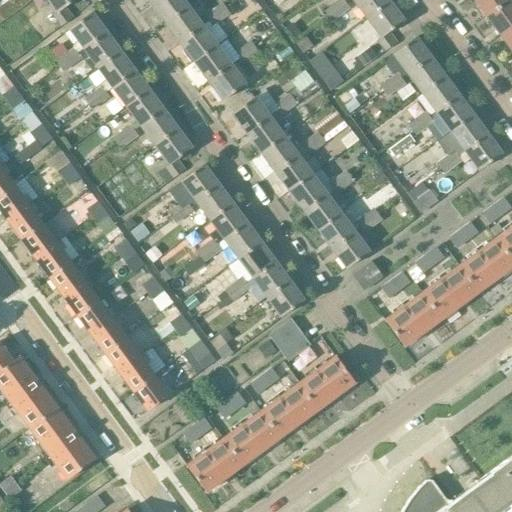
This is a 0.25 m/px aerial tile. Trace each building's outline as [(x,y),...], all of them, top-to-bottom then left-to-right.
[(47,0),(57,13),(53,16),(61,27),(72,18),(64,7),(74,0),(47,0)] [(187,7),(181,0),(156,0),(151,4),(166,23),(187,7)] [(342,0),(338,0),(332,5),(340,15),(349,9),(342,0)] [(353,0),(367,18),(388,2),(386,0),(353,0)] [(474,0),(487,17),(509,1),(508,0),(474,0)] [(234,1),(228,6),(234,14),(240,10),(234,1)] [(487,17),(501,36),(511,27),(511,5),(509,1),(487,17)] [(388,2),(367,18),(381,37),(377,40),(385,51),(396,43),(388,32),(403,22),(388,2)] [(222,3),(213,9),(221,20),(229,14),(222,3)] [(340,15),(332,5),(324,11),(332,22),(340,15)] [(166,23),(180,42),(201,27),(187,7),(166,23)] [(221,20),(213,9),(205,15),(209,21),(213,26),(221,20)] [(84,49),(105,33),(91,13),(69,29),(84,49)] [(215,46),(226,38),(216,24),(213,26),(209,21),(201,27),(180,42),(194,62),(215,46)] [(286,29),(294,40),(300,35),(293,25),(286,29)] [(511,27),(501,36),(511,51),(511,27)] [(98,68),(119,52),(105,33),(84,49),(98,68)] [(313,46),(306,37),(297,44),(303,53),(313,46)] [(408,73),(429,58),(415,38),(393,54),(408,73)] [(250,41),(241,48),(250,58),(258,52),(250,41)] [(215,46),(194,62),(208,81),(230,65),(237,60),(232,54),(230,51),(223,56),(215,46)] [(64,54),(72,65),(81,59),(73,48),(64,54)] [(250,58),(241,48),(232,54),(241,65),(250,58)] [(356,57),(363,67),(376,57),(369,48),(356,57)] [(119,52),(98,68),(112,87),(134,71),(119,52)] [(63,72),(72,65),(64,54),(55,61),(63,72)] [(429,58),(408,73),(422,93),(443,77),(429,58)] [(244,85),(230,65),(208,81),(223,101),(244,85)] [(305,70),(290,81),(299,93),(314,83),(305,70)] [(126,106),(148,91),(134,71),(112,87),(126,106)] [(396,73),(388,80),(396,90),(405,84),(396,73)] [(330,91),(341,83),(335,75),(324,83),(330,91)] [(443,77),(422,93),(436,112),(457,96),(443,77)] [(396,90),(388,80),(379,86),(387,97),(396,90)] [(299,93),(293,98),(297,104),(319,88),(315,82),(314,83),(299,93)] [(92,93),(100,104),(109,97),(102,86),(92,93)] [(6,102),(18,94),(13,87),(1,95),(6,102)] [(351,88),(346,92),(352,99),(357,96),(351,88)] [(254,98),(232,113),(247,133),(275,112),(271,106),(275,103),(265,90),(254,98)] [(148,91),(126,106),(141,126),(162,110),(148,91)] [(346,92),(339,97),(349,112),(356,106),(352,99),(346,92)] [(91,110),(100,104),(92,93),(83,99),(91,110)] [(23,101),(18,94),(6,102),(12,109),(23,101)] [(287,94),(279,100),(287,111),(296,105),(287,94)] [(433,122),(426,127),(437,141),(450,131),(472,115),(457,96),(436,112),(429,117),(433,122)] [(287,111),(279,100),(275,103),(271,106),(275,112),(279,117),(287,111)] [(155,145),(176,129),(162,110),(141,126),(155,145)] [(275,112),(247,133),(261,152),(282,137),(275,126),(282,121),(279,117),(275,112)] [(425,112),(416,119),(424,128),(426,127),(433,122),(429,117),(425,112)] [(465,150),(486,135),(472,115),(450,131),(465,150)] [(424,128),(416,119),(408,125),(416,135),(424,128)] [(35,140),(46,132),(41,125),(29,133),(35,140)] [(121,132),(129,143),(137,137),(129,126),(121,132)] [(191,149),(176,129),(155,145),(169,164),(165,167),(173,178),(184,170),(176,159),(191,149)] [(51,139),(46,132),(35,140),(28,145),(11,159),(16,166),(40,147),(51,139)] [(120,149),(129,143),(121,132),(112,138),(116,144),(120,149)] [(317,132),(308,139),(316,149),(324,143),(317,132)] [(29,133),(23,138),(28,145),(35,140),(29,133)] [(394,158),(414,142),(408,134),(388,150),(394,158)] [(500,154),(486,135),(465,150),(479,170),(500,154)] [(282,137),(261,152),(275,172),(297,156),(304,151),(300,145),(299,144),(291,149),(282,137)] [(316,149),(308,139),(300,145),(307,156),(316,149)] [(0,166),(0,167),(8,161),(0,149),(0,166)] [(297,156),(275,172),(290,191),(311,175),(302,163),(309,158),(307,156),(304,151),(297,156)] [(453,151),(445,157),(452,167),(461,161),(453,151)] [(452,167),(445,157),(436,164),(443,174),(452,167)] [(63,179),(74,170),(69,163),(58,172),(63,179)] [(181,181),(196,201),(217,185),(203,165),(181,181)] [(0,196),(14,186),(0,167),(0,166),(0,196)] [(378,168),(370,174),(378,185),(386,179),(378,168)] [(79,177),(74,170),(63,179),(68,186),(79,177)] [(345,171),(336,177),(344,188),(352,182),(345,171)] [(311,175),(290,191),(304,210),(325,194),(332,189),(327,183),(321,188),(311,175)] [(344,188),(336,177),(327,183),(332,189),(335,194),(344,188)] [(210,220),(231,204),(217,185),(196,201),(210,220)] [(28,205),(14,186),(0,196),(0,212),(6,221),(28,205)] [(420,213),(436,202),(429,192),(413,204),(420,213)] [(318,229),(339,214),(325,194),(304,210),(318,229)] [(509,209),(502,199),(493,206),(500,216),(509,209)] [(176,206),(184,217),(193,211),(185,200),(176,206)] [(91,217),(102,209),(97,202),(86,210),(91,217)] [(217,230),(209,236),(212,239),(213,239),(217,244),(224,239),(245,223),(243,221),(240,216),(231,204),(210,220),(217,230)] [(42,224),(28,205),(6,221),(20,240),(42,224)] [(176,224),(184,217),(176,206),(168,213),(176,224)] [(500,216),(493,206),(484,213),(491,223),(500,216)] [(108,216),(102,209),(91,217),(96,224),(108,216)] [(373,209),(364,216),(372,227),(381,220),(373,209)] [(332,249),(353,233),(339,214),(318,229),(332,249)] [(136,215),(124,224),(138,242),(138,243),(150,233),(136,215)] [(372,227),(364,216),(356,222),(364,233),(372,227)] [(478,232),(471,222),(460,230),(468,240),(478,232)] [(238,258),(260,243),(245,223),(224,239),(228,245),(238,258)] [(56,243),(42,224),(20,240),(34,259),(56,243)] [(511,226),(496,239),(511,260),(511,226)] [(117,227),(109,233),(113,239),(121,233),(117,227)] [(468,240),(460,230),(450,237),(457,247),(468,240)] [(353,233),(332,249),(347,268),(368,253),(353,233)] [(65,236),(56,243),(34,259),(48,278),(70,262),(78,255),(65,236)] [(119,255),(130,247),(125,239),(114,248),(119,255)] [(204,245),(213,257),(221,250),(217,244),(213,239),(204,245)] [(224,239),(217,244),(221,250),(228,245),(224,239)] [(511,260),(496,239),(459,266),(478,292),(511,266),(511,260)] [(238,258),(227,267),(237,281),(241,278),(245,283),(253,278),(274,262),(272,259),(268,254),(260,243),(238,258)] [(204,263),(213,257),(204,245),(195,252),(196,253),(199,257),(204,263)] [(136,254),(130,247),(119,255),(124,262),(136,254)] [(444,257),(437,247),(427,255),(434,265),(444,257)] [(196,253),(190,257),(193,262),(199,257),(196,253)] [(424,272),(434,265),(427,255),(416,262),(424,272)] [(193,262),(183,269),(189,276),(205,264),(204,263),(199,257),(193,262)] [(371,261),(352,275),(363,291),(382,277),(371,261)] [(84,281),(70,262),(48,278),(62,297),(84,281)] [(253,278),(245,283),(250,289),(248,290),(258,303),(267,297),(288,281),(279,270),(276,265),(274,262),(253,278)] [(441,319),(478,292),(459,266),(421,293),(441,319)] [(168,267),(160,273),(165,280),(173,275),(168,267)] [(410,282),(403,272),(393,280),(400,290),(410,282)] [(147,293),(158,284),(153,277),(142,285),(147,293)] [(233,284),(241,295),(250,289),(241,278),(237,281),(233,284)] [(400,290),(393,280),(383,287),(390,297),(400,290)] [(98,300),(84,281),(62,297),(76,316),(98,300)] [(288,281),(267,297),(281,317),(303,301),(288,281)] [(163,291),(158,284),(147,293),(152,300),(163,291)] [(233,302),(241,295),(233,284),(224,290),(229,297),(233,302)] [(224,290),(216,296),(221,303),(229,297),(224,290)] [(441,319),(421,293),(384,320),(404,346),(441,319)] [(190,310),(199,304),(192,296),(184,302),(190,310)] [(112,318),(98,300),(76,316),(90,335),(112,318)] [(175,330),(186,322),(181,315),(169,323),(175,330)] [(126,337),(112,318),(90,335),(104,354),(126,337)] [(288,362),(310,345),(290,319),(268,335),(288,362)] [(191,329),(186,322),(175,330),(180,337),(191,329)] [(140,356),(126,337),(104,354),(118,373),(140,356)] [(263,361),(274,353),(266,341),(255,350),(263,361)] [(0,369),(12,361),(0,344),(0,369)] [(223,360),(232,353),(226,345),(217,352),(223,360)] [(203,369),(215,361),(209,353),(198,362),(203,369)] [(57,408),(19,356),(12,361),(0,369),(0,388),(28,428),(57,408)] [(154,375),(140,356),(118,373),(132,392),(154,375)] [(297,384),(316,410),(354,383),(335,357),(297,384)] [(271,369),(260,376),(268,386),(278,379),(271,369)] [(168,395),(154,375),(132,392),(146,411),(168,395)] [(268,386),(260,376),(250,384),(257,394),(268,386)] [(280,437),(316,410),(297,384),(260,411),(280,437)] [(237,393),(227,401),(234,411),(244,403),(237,393)] [(234,411),(227,401),(216,409),(224,418),(234,411)] [(95,459),(76,433),(57,408),(28,428),(66,480),(95,459)] [(243,464),(280,437),(260,411),(224,438),(243,464)] [(203,418),(193,426),(200,436),(210,428),(203,418)] [(200,436),(193,426),(182,433),(190,443),(200,436)] [(205,492),(243,464),(224,438),(186,465),(205,492)] [(511,511),(511,455),(453,499),(450,501),(447,500),(445,498),(433,482),(430,480),(427,480),(424,481),(414,492),(405,504),(401,511),(511,511)] [(0,484),(0,487),(9,500),(20,491),(10,477),(0,484)] [(98,511),(104,507),(97,498),(89,503),(95,511),(98,511)] [(95,511),(89,503),(81,509),(83,511),(95,511)]
